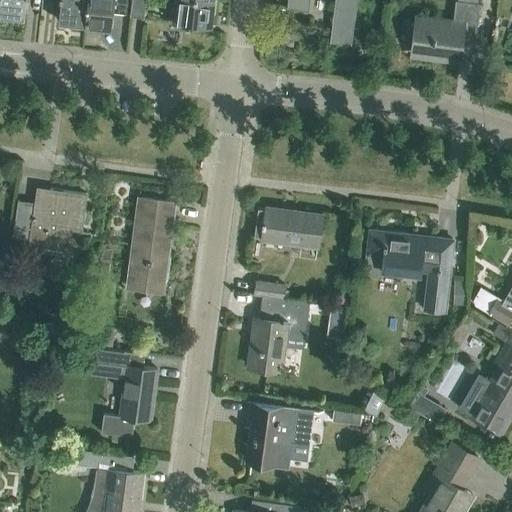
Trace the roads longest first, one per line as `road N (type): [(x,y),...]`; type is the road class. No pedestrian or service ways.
road 1 (residential): [(185,511),(236,95)]
road 2 (residential): [(511,133),(460,118),(236,95)]
road 3 (residential): [(236,95),(0,66)]
